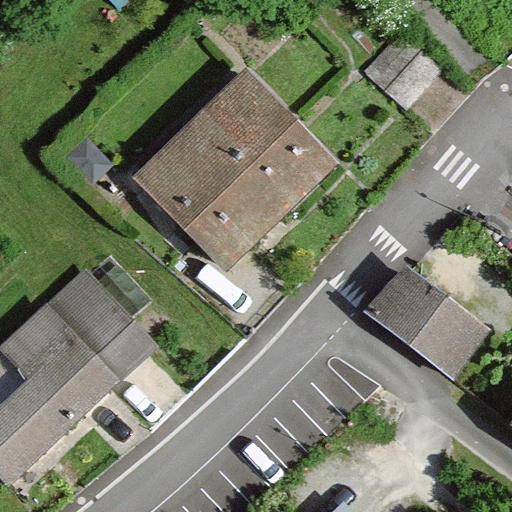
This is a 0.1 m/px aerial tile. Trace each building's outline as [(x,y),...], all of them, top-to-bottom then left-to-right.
[(405,36),(370,72),(406,105),(408,105),(442,70),(405,36)] [(256,90),(151,195),(231,271),(334,165),(256,90)] [(453,380),(488,332),(406,277),(386,299),(370,316),(453,380)] [(152,352),(83,283),(45,316),(76,349),(88,361),(115,389),(152,352)] [(39,385),(76,349),(45,316),(8,352),(39,385)] [(76,349),(39,385),(0,422),(0,482),(10,494),(115,389),(88,361),(76,349)]
